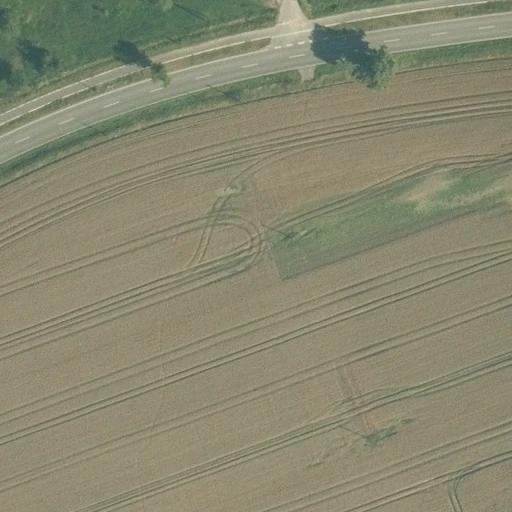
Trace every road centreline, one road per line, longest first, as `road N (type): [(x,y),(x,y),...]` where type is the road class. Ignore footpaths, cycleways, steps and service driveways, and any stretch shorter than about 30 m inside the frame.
road 1 (secondary): [(298,51),(122,99),(0,152)]
road 2 (secondary): [(511,25),(298,51)]
